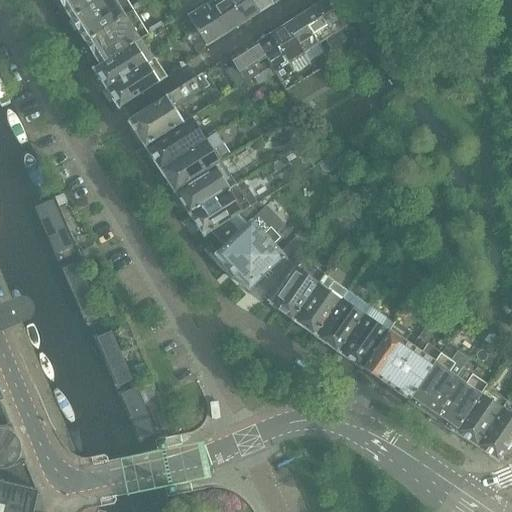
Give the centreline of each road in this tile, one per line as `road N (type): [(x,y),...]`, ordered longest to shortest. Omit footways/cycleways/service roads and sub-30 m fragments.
road 1 (residential): [(110,122),(301,0)]
road 2 (residential): [(189,333),(75,142)]
road 3 (residential): [(110,122),(229,303)]
road 4 (tertiary): [(110,478),(75,482),(56,472),(0,348)]
road 5 (residential): [(229,303),(353,384),(342,422)]
road 6 (tertiary): [(480,511),(392,447),(342,422)]
road 7 (residential): [(75,142),(0,2)]
road 8 (residential): [(36,0),(110,122)]
road 9 (residential): [(248,441),(189,333)]
